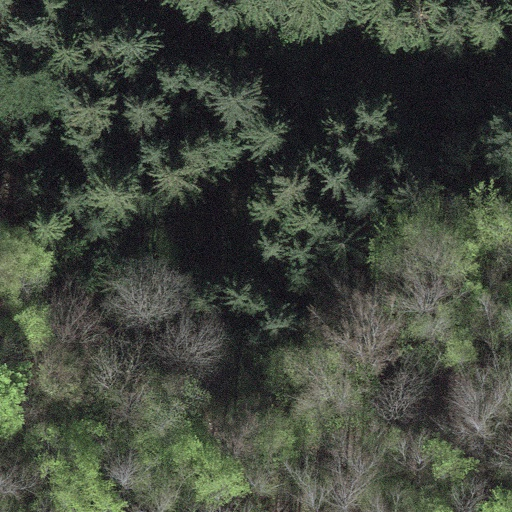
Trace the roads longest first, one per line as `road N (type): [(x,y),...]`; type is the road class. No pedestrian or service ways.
road 1 (track): [(0,266),(95,354),(204,421),(465,470),(511,488)]
road 2 (track): [(95,0),(115,16),(254,56),(511,90)]
